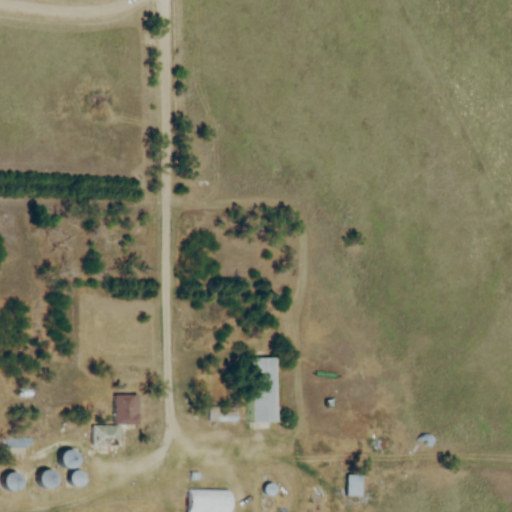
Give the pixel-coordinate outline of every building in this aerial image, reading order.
[(278,358),(247,358),(248,423),(278,422),(278,358)] [(112,424),(135,424),(135,395),(112,395),(112,424)] [(118,426),(91,426),(91,445),(118,445),(118,426)] [(3,450),(34,450),(34,440),(3,440),(3,450)] [(56,468),(77,468),(77,452),(56,452),(56,468)] [(32,472),(33,489),(55,488),(54,471),(32,472)] [(0,476),(0,489),(16,494),(21,478),(1,472),(0,476)] [(64,486),(83,486),(83,472),(64,472),(64,486)] [(344,497),(361,497),(361,475),(344,475),(344,497)] [(227,511),(228,490),(181,490),(180,511),(227,511)]
